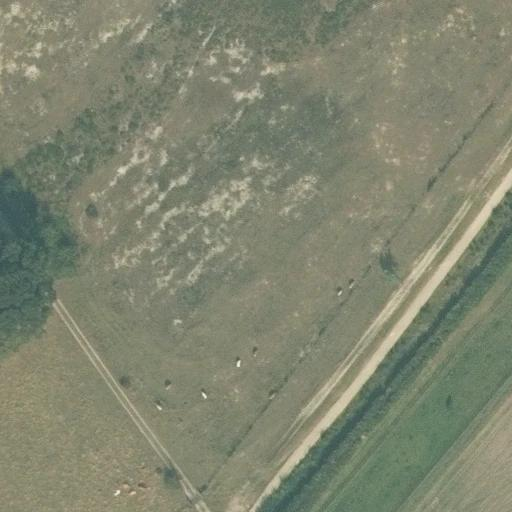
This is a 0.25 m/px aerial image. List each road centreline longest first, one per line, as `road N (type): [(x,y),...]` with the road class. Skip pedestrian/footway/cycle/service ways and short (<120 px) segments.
road 1 (track): [(232,511),(511,143)]
road 2 (track): [(203,511),(48,291)]
